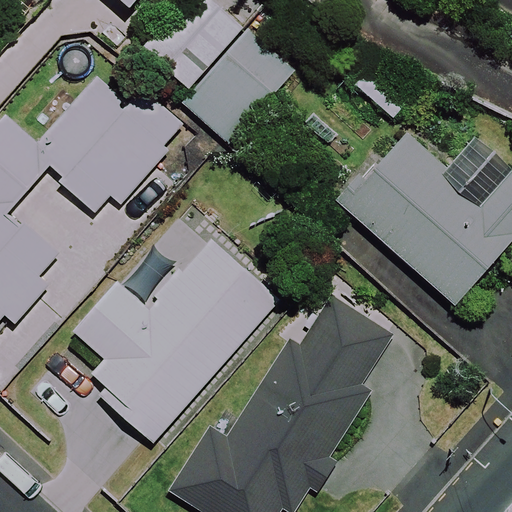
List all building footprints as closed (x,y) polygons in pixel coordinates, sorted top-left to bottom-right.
[(119,0),(131,10),(139,0),(119,0)] [(296,72),(211,0),(185,0),(143,51),(193,94),(183,106),(231,148),(296,72)] [(445,172),(405,135),(341,205),(454,308),(511,243),(511,176),(473,141),(445,172)] [(278,302),(211,242),(148,313),(117,286),(75,333),(106,360),(85,384),(153,444),(278,302)] [(392,340),(331,302),(300,351),(288,344),(228,441),(213,432),(173,495),(201,511),(299,511),(370,399),(359,392),(392,340)]
